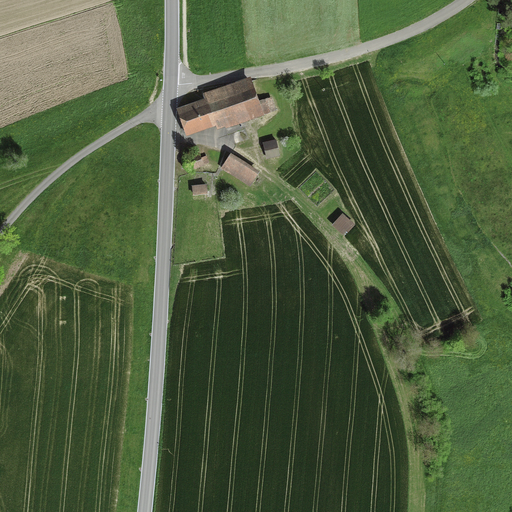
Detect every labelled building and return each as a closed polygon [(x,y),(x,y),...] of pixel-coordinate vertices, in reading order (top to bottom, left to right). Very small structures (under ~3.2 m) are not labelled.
[(177,112),(184,133),(257,106),(260,114),(273,109),(270,99),(256,103),(248,81),(235,82),(203,93),(206,102),(177,112)] [(278,155),(274,140),(262,143),(266,158),(278,155)] [(202,164),(197,154),(184,159),(189,170),(202,164)] [(249,184),(256,173),(230,156),(222,168),(249,184)] [(205,193),(205,185),(191,187),(192,194),(205,193)]
